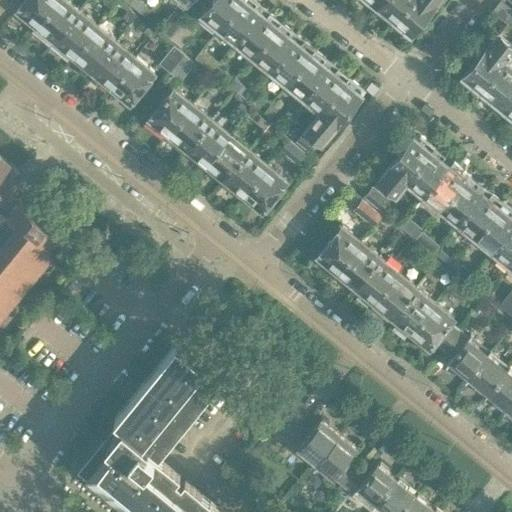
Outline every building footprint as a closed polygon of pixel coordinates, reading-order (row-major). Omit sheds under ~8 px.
[(21,16),(33,26),(54,0),(23,0),(17,7),(24,13),(21,16)] [(69,0),(54,0),(33,26),(46,37),(49,33),(55,39),(80,9),(69,0)] [(139,0),(125,0),(134,7),(145,16),(151,9),(139,0)] [(211,0),(201,13),(218,27),(240,0),(211,0)] [(255,0),(240,0),(218,27),(236,41),(261,10),(255,5),(258,2),(255,0)] [(382,0),(378,6),(384,10),(381,14),(391,22),(409,0),(382,0)] [(411,33),(437,0),(409,0),(391,22),(405,34),(411,33)] [(137,14),(129,8),(122,16),(130,22),(137,14)] [(80,9),(55,39),(61,43),(58,47),(71,57),(98,24),(80,9)] [(174,10),(159,28),(170,36),(184,18),(174,10)] [(266,15),(261,10),(236,41),(252,54),(280,20),(270,11),(266,15)] [(184,18),(170,36),(180,45),(195,27),(184,18)] [(280,20),(252,54),(270,69),(295,38),(289,33),(292,29),(280,20)] [(98,24),(71,57),(83,67),(86,64),(92,69),(117,39),(98,24)] [(150,36),(155,30),(150,25),(144,31),(150,36)] [(463,81),(477,93),(505,59),(511,50),(511,42),(498,31),(463,75),(463,81)] [(300,43),(295,38),(270,69),(287,82),(315,48),(304,39),(300,43)] [(117,39),(92,69),(98,74),(96,77),(108,87),(135,54),(117,39)] [(184,53),(168,40),(159,51),(165,56),(161,62),(170,70),(184,53)] [(315,48),(287,82),(304,96),(329,66),(323,61),(326,57),(315,48)] [(195,57),(203,63),(208,56),(201,50),(195,57)] [(184,53),(170,70),(180,78),(194,61),(184,53)] [(135,54),(108,87),(121,98),(124,95),(130,100),(155,70),(135,54)] [(505,59),(477,93),(488,102),(491,98),(497,103),(511,84),(511,64),(505,59)] [(335,71),(329,66),(304,96),(320,109),(348,75),(338,67),(335,71)] [(227,71),(221,78),(229,84),(234,76),(227,71)] [(348,75),(320,109),(305,128),(322,141),(362,93),(362,86),(348,75)] [(234,76),(229,84),(240,93),(246,86),(234,76)] [(215,91),(221,83),(214,77),(207,85),(215,91)] [(261,99),(252,92),(256,87),(251,83),(244,91),(249,95),(246,98),(256,106),(261,99)] [(511,84),(497,103),(503,108),(500,111),(511,120),(511,118),(511,84)] [(153,124),(166,135),(193,102),(174,86),(149,116),(156,121),(153,124)] [(235,107),(245,115),(251,107),(241,100),(235,107)] [(193,102),(166,135),(178,145),(181,141),(188,147),(212,117),(193,102)] [(271,118),(276,112),(278,109),(271,103),(263,112),(271,118)] [(212,117),(188,147),(193,151),(190,155),(203,165),(231,132),(212,117)] [(264,130),(270,122),(264,118),(258,125),(264,130)] [(278,129),(270,122),(264,130),(260,134),(269,140),(278,129)] [(312,139),(303,131),(295,125),(289,133),(306,147),(312,139)] [(231,132),(203,165),(216,175),(218,172),(225,177),(249,147),(231,132)] [(396,193),(407,180),(434,145),(420,134),(414,135),(378,178),(396,193)] [(305,151),(288,137),(280,147),(297,161),(305,151)] [(434,145),(407,180),(423,193),(448,163),(442,158),(445,154),(434,145)] [(249,147),(225,177),(231,182),(228,186),(240,196),(268,162),(249,147)] [(0,316),(12,302),(13,300),(25,286),(27,284),(39,270),(40,268),(42,265),(48,267),(52,261),(50,256),(52,253),(58,258),(71,243),(72,242),(66,237),(68,233),(70,231),(69,224),(64,219),(56,220),(55,222),(52,225),(46,221),(45,220),(32,209),(18,197),(10,191),(4,186),(6,184),(10,179),(18,169),(0,153),(0,316)] [(268,162),(240,196),(253,206),(256,203),(263,208),(287,178),(268,162)] [(454,168),(448,163),(423,193),(441,207),(468,173),(457,164),(454,168)] [(480,182),(468,173),(441,207),(458,221),(483,191),(477,186),(480,182)] [(390,199),(373,185),(365,195),(382,209),(390,199)] [(488,196),(483,191),(458,221),(474,235),(502,201),(491,192),(488,196)] [(381,213),(362,198),(354,208),(373,223),(381,213)] [(511,212),(511,208),(502,201),(474,235),(492,249),(511,223),(511,214),(511,212)] [(414,222),(407,229),(415,236),(422,228),(414,222)] [(321,262),(333,272),(361,238),(342,223),(317,253),(324,258),(321,262)] [(511,223),(492,249),(508,262),(511,257),(511,223)] [(422,231),(417,237),(426,245),(431,239),(422,231)] [(361,238),(333,272),(346,282),(349,279),(355,284),(379,253),(361,238)] [(418,243),(412,238),(407,244),(413,249),(418,243)] [(438,246),(434,251),(450,264),(454,259),(438,246)] [(379,253),(355,284),(361,289),(358,292),(370,302),(397,268),(379,253)] [(397,268),(370,302),(383,312),(386,309),(392,314),(416,284),(397,268)] [(483,280),(478,287),(484,292),(489,285),(483,280)] [(416,284),(392,314),(398,319),(395,322),(408,332),(435,299),(416,284)] [(511,288),(499,304),(510,313),(511,309),(511,288)] [(435,299),(408,332),(420,343),(423,340),(429,345),(435,339),(444,347),(459,328),(450,321),(455,315),(435,299)] [(45,312),(50,307),(44,302),(39,308),(45,312)] [(468,336),(459,328),(444,347),(453,354),(446,363),(465,379),(490,348),(471,332),(468,336)] [(227,511),(185,477),(181,482),(176,478),(180,473),(155,453),(147,445),(149,443),(157,450),(219,375),(178,341),(117,417),(119,418),(78,469),(118,502),(115,505),(121,510),(124,507),(130,511),(227,511)] [(485,395),(510,364),(490,348),(465,379),(485,395)] [(511,365),(510,364),(485,395),(502,409),(511,397),(511,365)] [(511,397),(502,409),(511,417),(511,397)] [(278,431),(287,438),(301,421),(292,414),(278,431)] [(321,416),(310,429),(297,446),(315,461),(339,431),(321,416)] [(301,421),(287,438),(297,446),(310,429),(301,421)] [(358,446),(339,431),(315,461),(343,484),(357,466),(347,459),(358,446)] [(366,474),(357,466),(343,484),(372,507),(377,501),(396,477),(387,470),(389,468),(380,462),(379,463),(377,461),(366,474)] [(398,478),(396,477),(377,501),(389,511),(398,511),(414,492),(406,485),(407,483),(399,477),(398,478)] [(436,511),(439,509),(436,507),(435,509),(425,500),(426,499),(418,492),(416,494),(414,492),(398,511),(436,511)]
